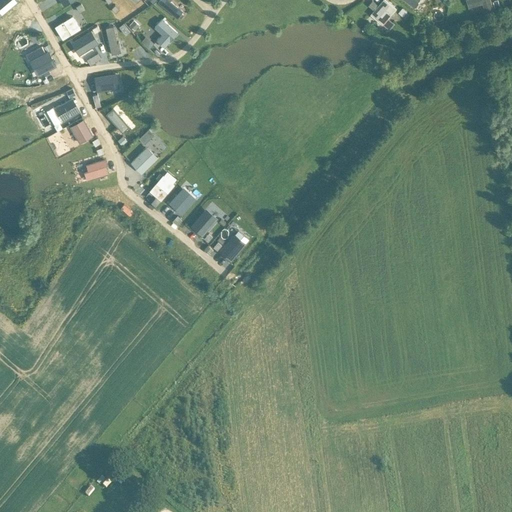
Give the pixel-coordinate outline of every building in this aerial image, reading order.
[(160,0),(158,2),(177,18),(178,16),(181,18),(183,14),(181,13),(182,11),(170,1),(170,0),(160,0)] [(372,0),(368,5),(373,9),(377,4),(372,0)] [(383,0),(371,14),(382,24),(395,8),(385,0),(383,0)] [(482,3),(485,13),(493,10),(490,0),(466,0),(469,7),(482,3)] [(115,4),(111,8),(116,12),(120,8),(115,4)] [(73,16),(56,26),(63,38),(80,28),(73,16)] [(162,19),(155,27),(162,34),(157,40),(164,47),(177,33),(162,19)] [(134,20),(130,25),(134,29),(139,24),(134,20)] [(124,22),(119,26),(123,31),(128,27),(124,22)] [(113,25),(105,27),(111,54),(112,53),(112,52),(120,51),(118,42),(119,42),(119,41),(117,42),(116,39),(113,25)] [(91,31),(73,42),(81,54),(98,43),(91,31)] [(48,51),(32,60),(40,74),(44,72),(48,69),(56,66),(48,51)] [(117,88),(115,74),(95,77),(97,91),(117,88)] [(72,88),(67,91),(69,96),(75,94),(72,88)] [(59,105),(54,108),(57,113),(58,113),(62,121),(79,111),(72,98),(60,105),(59,105)] [(129,126),(123,120),(123,119),(120,115),(119,115),(113,108),(106,114),(122,132),(129,126)] [(83,120),(71,127),(80,142),(92,135),(83,120)] [(122,136),(118,140),(122,144),(126,140),(122,136)] [(143,151),(131,162),(142,172),(156,158),(149,151),(149,150),(147,147),(145,147),(143,150),(143,151)] [(89,171),(85,172),(87,180),(107,173),(105,166),(107,165),(105,159),(87,165),(89,171)] [(159,180),(150,190),(161,199),(174,184),(173,183),(177,179),(168,171),(164,176),(163,175),(159,180)] [(182,189),(170,203),(182,213),(194,200),(182,189)] [(205,210),(191,225),(202,234),(215,219),(205,210)] [(177,216),(173,220),(177,224),(181,219),(177,216)] [(233,235),(220,250),(231,260),(244,244),(249,238),(238,229),(233,235)]
